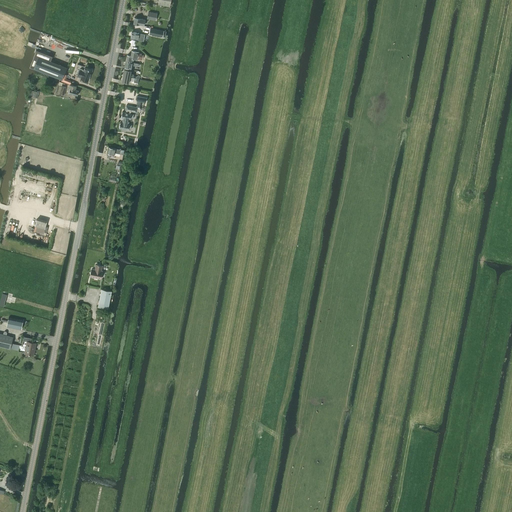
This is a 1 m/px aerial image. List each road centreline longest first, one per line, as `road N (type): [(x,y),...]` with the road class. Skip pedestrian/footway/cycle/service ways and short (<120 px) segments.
road 1 (tertiary): [(22,511),(123,0)]
road 2 (track): [(55,511),(94,316),(89,301),(65,296)]
